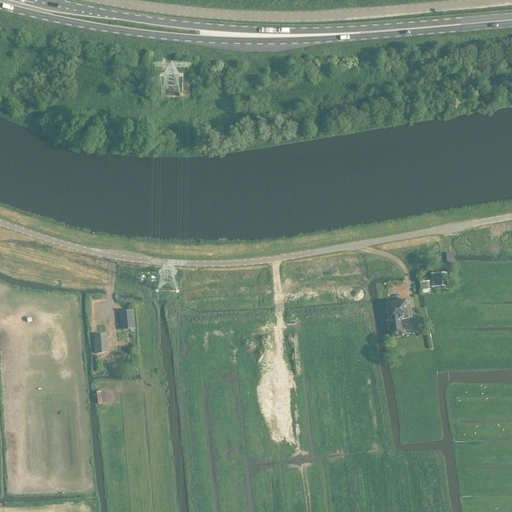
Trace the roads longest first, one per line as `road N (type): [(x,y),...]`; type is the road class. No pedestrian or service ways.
road 1 (tertiary): [(511,217),(249,263),(120,257),(0,222)]
road 2 (tertiary): [(507,0),(308,17),(205,15),(103,0)]
road 3 (primary): [(0,5),(182,37),(336,34)]
road 4 (primary): [(336,34),(168,22),(47,0)]
road 5 (primary): [(336,34),(511,20)]
